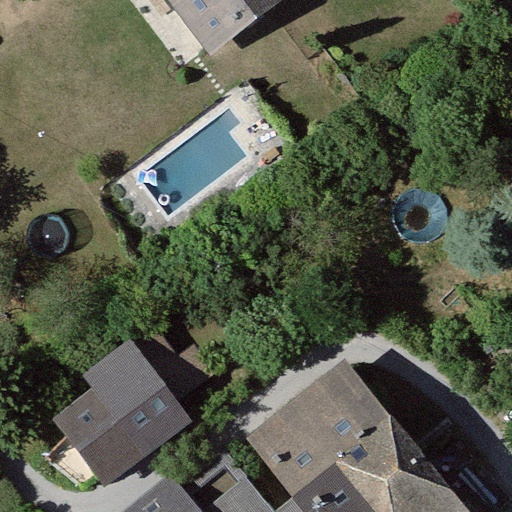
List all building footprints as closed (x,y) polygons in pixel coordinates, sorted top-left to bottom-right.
[(186,0),(217,40),(269,0),(186,0)] [(150,328),(129,343),(170,399),(209,371),(191,347),(173,360),(150,328)] [(68,428),(42,454),(77,489),(126,456),(181,414),(170,399),(129,343),(72,391),(84,404),(64,424),(68,428)] [(343,367),(297,404),(307,416),(355,381),(343,367)] [(464,511),(355,381),(307,416),(297,404),(257,436),(311,506),(316,511),(464,511)] [(316,511),(311,506),(303,511),(267,511),(227,461),(185,494),(200,511),(316,511)] [(200,511),(185,494),(174,480),(135,511),(200,511)]
